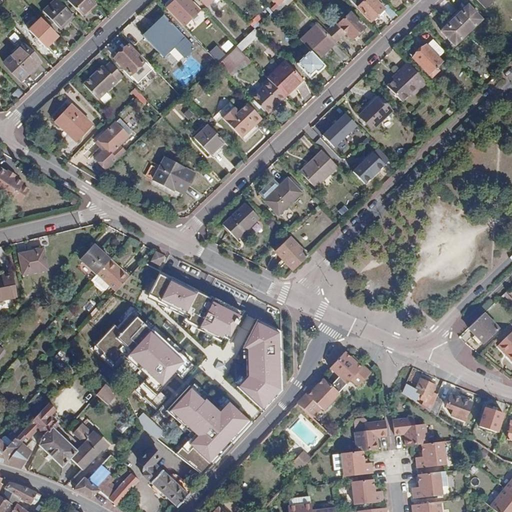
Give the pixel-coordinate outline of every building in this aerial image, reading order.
[(54,0),(43,11),(61,30),(75,18),(58,0),(54,0)] [(95,4),(91,0),(67,0),(67,1),(82,16),(89,10),(91,11),(97,5),(95,4)] [(199,11),(189,0),(174,0),(166,8),(183,26),(199,11)] [(370,21),(384,8),(377,1),(375,0),(365,0),(358,8),(370,21)] [(384,8),(387,5),(381,0),(378,0),(377,1),(384,8)] [(493,0),(476,0),(484,9),(493,0)] [(286,5),(284,2),(280,6),(273,12),(276,15),(286,5)] [(439,32),(454,47),(482,20),(468,5),(463,8),(461,5),(440,25),(443,28),(439,32)] [(338,26),(352,40),(365,28),(351,13),(338,26)] [(175,46),(184,36),(165,17),(144,37),(163,57),(175,46)] [(29,31),(45,48),(58,36),(56,33),(42,19),(29,31)] [(329,35),(326,32),(318,23),(300,40),(311,52),(317,46),(323,40),(329,35)] [(335,32),(331,28),(326,32),(329,35),(330,37),(335,32)] [(255,29),(243,40),(236,47),(242,52),(247,47),(245,45),(252,38),(254,40),(260,35),(255,29)] [(184,36),(175,46),(186,58),(196,48),(184,36)] [(320,49),(325,43),(323,40),(317,46),(320,49)] [(432,40),(413,59),(431,78),(438,71),(436,68),(442,62),(437,58),(444,51),(432,40)] [(5,63),(22,81),(40,63),(24,45),(5,63)] [(144,62),(129,46),(115,59),(130,75),(144,62)] [(236,67),(246,57),(242,52),(236,47),(218,63),(229,74),(236,67)] [(317,73),(324,66),(311,52),(298,64),(310,77),(316,71),(317,73)] [(247,66),(252,62),(246,57),(236,67),(239,70),(247,66)] [(105,66),(114,72),(117,68),(109,61),(105,66)] [(285,97),(303,80),(285,61),(267,78),(268,79),(285,97)] [(420,89),(427,83),(407,63),(401,69),(402,71),(386,86),(402,103),(418,88),(420,89)] [(116,88),(123,95),(129,88),(116,75),(108,83),(114,89),(116,88)] [(262,85),(263,86),(251,97),(268,114),(285,97),(268,79),(262,85)] [(135,89),(131,92),(136,97),(140,94),(135,89)] [(160,115),(140,94),(136,97),(156,118),(160,115)] [(359,116),(372,130),(390,112),(378,99),(359,116)] [(76,142),(92,125),(71,104),(55,122),(76,142)] [(222,116),(242,137),(261,119),(247,104),(238,113),(232,106),(222,116)] [(436,107),(422,120),(428,125),(432,130),(445,116),(436,107)] [(326,114),(314,127),(323,136),(335,122),(326,114)] [(358,126),(346,114),(324,136),(334,149),(358,126)] [(95,157),(107,170),(126,151),(120,144),(132,132),(120,119),(100,138),(107,146),(95,157)] [(195,139),(211,155),(224,143),(217,135),(208,126),(195,139)] [(337,167),(332,162),(321,151),(300,172),(315,188),(337,167)] [(385,167),(373,154),(353,172),(366,186),(385,167)] [(174,189),(184,193),(194,174),(165,158),(154,180),(173,191),(174,189)] [(0,168),(0,193),(11,201),(14,198),(18,197),(23,200),(29,190),(22,185),(24,182),(7,171),(6,172),(0,168)] [(265,201),(278,215),(301,194),(287,180),(265,201)] [(244,204),(222,224),(238,240),(260,219),(244,204)] [(291,237),(275,253),(292,271),(309,255),(291,237)] [(109,261),(110,260),(94,244),(78,261),(95,276),(97,274),(109,261)] [(18,253),(23,276),(49,271),(44,248),(18,253)] [(151,261),(159,265),(163,256),(155,252),(151,261)] [(110,260),(109,261),(122,273),(123,272),(110,260)] [(97,274),(95,276),(90,282),(101,292),(104,292),(110,286),(116,291),(117,291),(129,277),(123,272),(122,273),(109,261),(97,274)] [(247,313),(159,269),(145,296),(150,298),(185,315),(182,321),(231,346),(247,313)] [(0,300),(16,297),(11,272),(2,274),(2,279),(0,279),(0,300)] [(511,298),(506,292),(503,295),(511,304),(511,298)] [(198,367),(136,309),(101,347),(122,366),(132,355),(152,373),(151,383),(162,394),(178,377),(184,382),(198,367)] [(499,329),(484,313),(468,329),(483,345),(499,329)] [(288,332),(262,321),(245,349),(245,377),(238,384),(270,413),(287,391),(288,332)] [(511,331),(496,347),(511,362),(511,331)] [(328,387),(337,395),(350,382),(357,388),(369,375),(356,363),(354,366),(349,361),(342,355),(328,370),(337,378),(328,387)] [(82,368),(71,358),(61,369),(72,379),(82,368)] [(420,379),(415,389),(406,384),(402,392),(416,401),(420,394),(422,396),(421,401),(423,402),(422,406),(430,411),(436,397),(437,394),(433,393),(436,386),(420,379)] [(337,395),(328,387),(323,382),(317,388),(312,393),(309,391),(304,396),(307,399),(301,406),(313,418),(322,409),(325,411),(339,397),(337,395)] [(106,385),(103,388),(97,395),(108,405),(115,397),(111,393),(112,391),(106,385)] [(223,412),(194,385),(170,411),(196,436),(179,455),(208,474),(258,423),(233,402),(223,412)] [(314,385),(311,387),(309,391),(312,393),(317,388),(314,385)] [(453,410),(451,416),(464,421),(471,402),(450,394),(445,407),(453,410)] [(307,399),(304,396),(296,404),(301,406),(307,399)] [(437,416),(443,400),(436,397),(430,411),(437,416)] [(479,427),(497,433),(504,413),(485,407),(479,427)] [(56,422),(43,410),(31,423),(37,429),(28,444),(38,449),(39,445),(43,435),(56,422)] [(414,426),(413,420),(392,422),(394,437),(401,436),(401,431),(405,430),(406,435),(407,446),(413,445),(422,444),(427,444),(424,426),(414,426)] [(379,438),(379,442),(387,441),(385,424),(366,426),(366,423),(363,421),(356,422),(354,424),(355,435),(354,435),(357,453),(361,453),(362,453),(378,451),(377,442),(377,438),(379,438)] [(55,429),(59,425),(56,422),(43,435),(39,445),(62,467),(70,458),(78,451),(55,429)] [(4,442),(0,438),(0,457),(16,439),(26,428),(22,423),(4,442)] [(84,443),(81,446),(78,451),(70,458),(82,470),(83,471),(107,446),(83,423),(74,434),(84,443)] [(21,469),(31,451),(16,439),(0,457),(0,462),(12,466),(21,469)] [(446,465),(444,441),(427,444),(422,444),(423,455),(423,459),(420,459),(415,460),(416,469),(446,465)] [(147,471),(143,476),(176,507),(178,507),(189,495),(156,465),(163,458),(151,446),(140,459),(140,464),(147,471)] [(305,451),(293,462),(301,470),(312,458),(305,451)] [(363,463),(362,453),(361,453),(357,453),(341,455),(344,479),(371,476),(370,466),(368,466),(364,466),(363,463)] [(84,478),(77,485),(75,490),(81,492),(92,497),(99,491),(108,498),(114,490),(103,481),(119,463),(119,462),(111,455),(88,480),(84,478)] [(441,496),(439,472),(417,474),(418,482),(419,487),(414,488),(412,488),(413,499),(441,496)] [(118,489),(116,488),(114,490),(108,498),(117,506),(139,481),(131,473),(118,489)] [(511,478),(503,489),(511,495),(511,478)] [(374,493),(373,487),(372,480),(351,483),(354,505),(381,503),(380,492),(378,492),(374,493)] [(10,482),(4,488),(10,492),(21,499),(30,504),(31,503),(36,493),(10,482)] [(511,511),(511,495),(503,489),(489,506),(495,511),(511,511)] [(21,499),(10,492),(5,500),(9,503),(16,507),(17,505),(21,499)] [(38,501),(41,495),(36,493),(31,503),(34,504),(38,501)] [(0,496),(0,511),(3,511),(9,503),(5,500),(0,496)] [(441,511),(441,501),(414,505),(411,505),(412,511),(441,511)]
